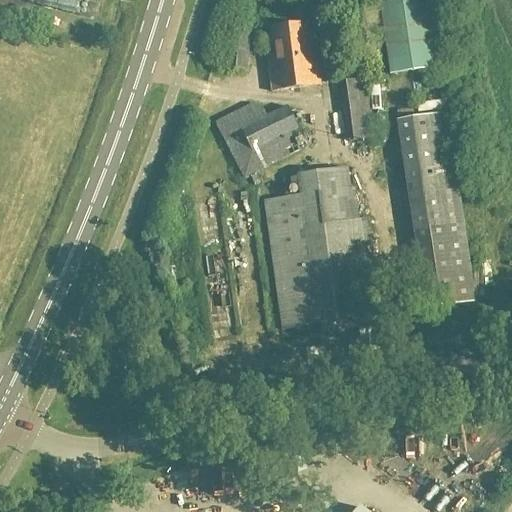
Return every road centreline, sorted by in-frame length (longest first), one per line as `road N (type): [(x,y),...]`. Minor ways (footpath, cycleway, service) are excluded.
road 1 (unclassified): [(0,422),(50,447),(92,449),(511,358)]
road 2 (secondary): [(0,408),(60,281),(161,0)]
